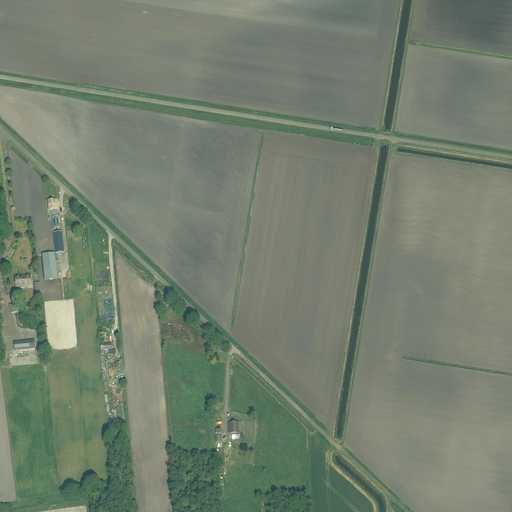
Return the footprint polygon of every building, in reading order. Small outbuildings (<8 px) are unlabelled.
[(56,207),(55,201),(48,202),(49,211),(58,210),(57,206),(56,207)] [(53,229),(60,228),(59,216),(52,217),(53,229)] [(62,232),(53,233),(55,254),(56,262),(60,262),(59,253),(64,253),(62,232)] [(58,279),(56,262),(55,254),(43,255),(46,281),(58,279)] [(20,288),(32,287),(31,276),(25,276),(25,277),(15,278),(16,288),(20,287),(20,288)] [(10,306),(11,313),(18,312),(16,304),(10,306)] [(14,343),(15,352),(36,350),(35,341),(14,343)] [(112,350),(111,344),(101,344),(101,355),(104,355),(104,350),(109,350),(109,355),(116,355),(116,349),(112,350)] [(231,434),(239,433),(238,423),(230,424),(231,434)]
